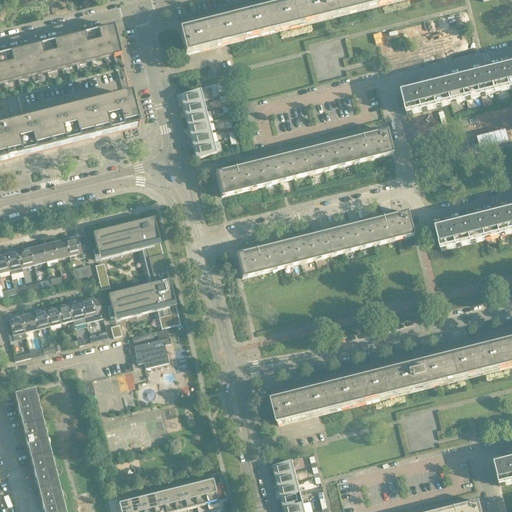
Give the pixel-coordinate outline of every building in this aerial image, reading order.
[(181,35),(180,35),(185,56),(407,0),(308,0),(223,22),(224,24),(186,34),(185,31),(180,33),(181,35)] [(0,162),(136,129),(134,122),(137,121),(131,97),(123,98),(124,103),(0,134),(0,132),(0,84),(113,57),(113,59),(121,57),(113,28),(112,28),(112,29),(105,31),(0,57),(0,162)] [(511,67),(413,93),(413,90),(407,91),(401,93),(407,116),(511,89),(511,67)] [(205,91),(179,97),(182,108),(202,103),(207,101),(205,91)] [(205,113),(202,103),(182,108),(185,118),(205,113)] [(208,124),(205,113),(185,118),(187,129),(208,124)] [(210,134),(208,124),(187,129),(190,139),(210,134)] [(221,173),(215,175),(221,199),(392,156),(388,138),(388,137),(386,132),(372,135),(372,138),(227,175),(226,172),(221,174),(221,173)] [(213,145),(210,134),(190,139),(193,150),(213,145)] [(216,156),(213,145),(193,150),(195,161),(216,156)] [(447,228),(447,226),(441,227),(435,228),(441,252),(479,242),(511,234),(511,212),(480,220),(447,228)] [(393,220),(248,257),(247,254),(242,255),(236,257),(241,280),(413,237),(408,219),(407,213),(392,217),(393,220)] [(153,312),(153,310),(156,309),(161,331),(165,330),(166,330),(180,327),(169,282),(165,265),(153,220),(143,223),(136,224),(93,235),(95,245),(97,251),(98,258),(103,257),(103,259),(117,255),(116,254),(119,253),(124,252),(124,253),(138,250),(137,248),(140,248),(144,262),(150,286),(108,297),(112,313),(114,320),(118,319),(119,320),(132,317),(132,315),(137,314),(139,313),(140,315),(153,312)] [(77,239),(65,242),(69,258),(81,255),(77,239)] [(65,242),(53,245),(57,261),(69,258),(65,242)] [(53,245),(41,248),(45,264),(57,261),(53,245)] [(41,248),(29,251),(33,267),(45,264),(41,248)] [(29,251),(18,254),(22,270),(33,267),(29,251)] [(18,254),(6,257),(10,273),(22,270),(18,254)] [(0,258),(0,275),(10,273),(6,257),(0,258)] [(105,274),(103,265),(95,268),(97,276),(105,274)] [(107,282),(105,274),(97,276),(99,284),(107,282)] [(110,290),(107,282),(99,284),(101,292),(110,290)] [(0,299),(15,296),(13,290),(2,293),(2,292),(0,292),(0,299)] [(97,317),(93,301),(81,304),(85,320),(97,317)] [(85,320),(81,304),(69,307),(73,323),(74,328),(75,330),(79,329),(78,326),(86,324),(85,320)] [(73,323),(69,307),(57,310),(61,326),(73,323)] [(57,310),(45,313),(49,328),(61,326),(57,310)] [(45,313),(33,316),(37,332),(49,328),(45,313)] [(33,316),(21,319),(25,335),(37,332),(33,316)] [(9,322),(13,338),(25,335),(21,319),(9,322)] [(176,329),(157,334),(158,337),(166,335),(168,335),(168,336),(170,335),(177,334),(176,329)] [(106,334),(99,336),(101,342),(108,341),(106,334)] [(144,342),(154,339),(152,334),(132,340),(133,344),(144,341),(144,342)] [(169,365),(164,347),(170,346),(169,340),(167,340),(166,335),(158,337),(159,342),(133,348),(138,366),(144,365),(145,371),(169,365)] [(272,403),(273,406),(278,427),(511,368),(511,343),(422,366),(422,365),(413,367),(413,368),(316,392),(317,395),(280,404),(279,402),(272,403)] [(14,397),(18,410),(22,429),(42,424),(34,392),(14,397)] [(42,424),(22,429),(30,461),(50,456),(42,424)] [(50,456),(30,461),(38,492),(58,487),(50,456)] [(494,464),(500,487),(511,484),(511,462),(506,464),(506,461),(500,463),(500,462),(494,464)] [(296,474),(293,463),(272,468),(275,479),(296,474)] [(278,489),(298,484),(296,474),(275,479),(278,489)] [(218,503),(212,481),(212,482),(202,484),(202,483),(201,484),(207,506),(218,503)] [(207,506),(201,484),(192,487),(191,486),(197,508),(207,506)] [(301,495),(298,484),(278,489),(280,500),(301,495)] [(197,508),(191,486),(191,487),(181,490),(181,489),(186,511),(197,508)] [(64,511),(58,487),(38,492),(43,511),(64,511)] [(181,511),(186,511),(181,489),(180,489),(180,490),(171,492),(170,491),(175,511),(181,511)] [(175,511),(170,491),(170,492),(161,495),(161,494),(160,494),(164,511),(175,511)] [(164,511),(160,494),(160,495),(150,497),(150,496),(150,497),(153,511),(164,511)] [(283,510),(303,505),(301,495),(280,500),(283,510)] [(153,511),(150,497),(149,497),(140,500),(140,499),(139,499),(142,511),(153,511)] [(142,511),(139,499),(139,500),(129,502),(131,511),(142,511)] [(131,511),(129,502),(128,502),(128,503),(119,505),(119,504),(118,504),(119,511),(131,511)] [(481,511),(481,508),(479,503),(465,506),(465,509),(454,511),(481,511)]
